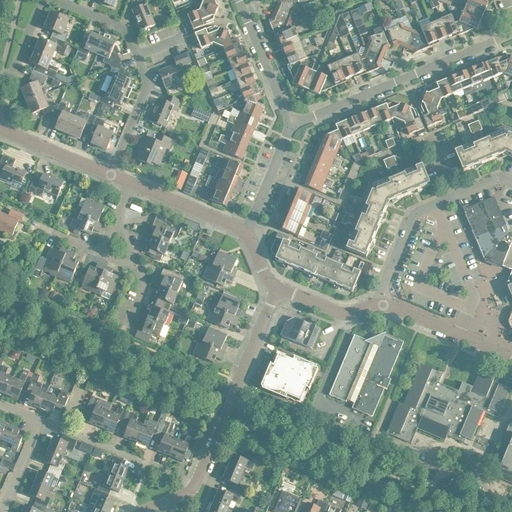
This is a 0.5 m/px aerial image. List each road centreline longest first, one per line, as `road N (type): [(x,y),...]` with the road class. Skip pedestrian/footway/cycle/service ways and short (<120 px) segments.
road 1 (residential): [(511,34),(291,125)]
road 2 (tertiary): [(195,485),(276,286)]
road 3 (unknown): [(358,306),(319,404),(358,425)]
road 4 (residential): [(62,430),(195,485)]
road 5 (residential): [(291,125),(238,0)]
road 6 (tertiary): [(248,231),(128,182)]
road 7 (residential): [(135,55),(146,93),(110,174)]
road 8 (residential): [(442,226),(419,288),(469,309)]
